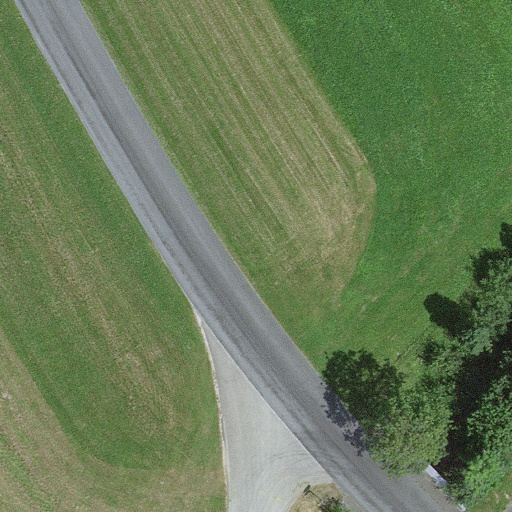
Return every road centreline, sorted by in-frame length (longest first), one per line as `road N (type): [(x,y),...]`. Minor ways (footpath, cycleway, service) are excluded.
road 1 (tertiary): [(44,0),(145,184),(265,357),(405,511)]
road 2 (track): [(252,511),(286,383)]
